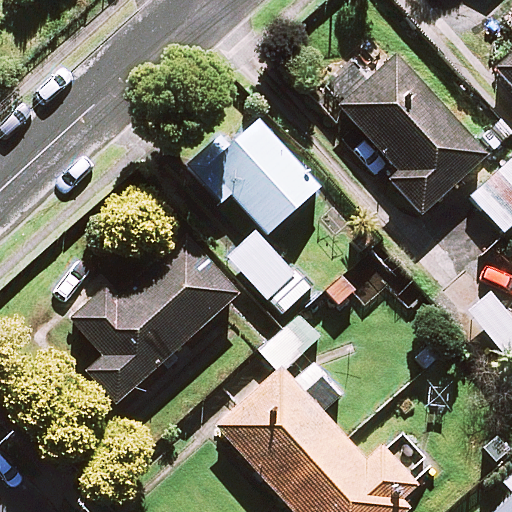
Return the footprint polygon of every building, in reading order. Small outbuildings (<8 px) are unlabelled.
[(511,59),(496,74),(511,92),(511,59)] [(396,62),(368,89),(346,65),(318,91),(352,128),(399,179),(389,189),(421,224),(488,162),(396,62)] [(321,193),(257,124),(230,150),(219,138),(183,172),(219,209),(229,199),(269,242),(321,193)] [(511,230),(511,165),(471,202),(503,238),(511,230)] [(309,293),(253,238),(228,264),(284,319),(309,293)] [(238,302),(186,243),(125,297),(115,285),(70,325),(105,364),(87,380),(115,412),(238,302)] [(511,351),(511,322),(490,300),(468,320),(504,359),(511,351)] [(404,511),(399,506),(415,492),(411,488),(431,471),(401,437),(364,470),(319,420),(339,402),(301,358),(317,344),(299,323),(261,356),(280,376),(216,433),(286,511),(404,511)] [(511,511),(511,477),(500,488),(511,501),(498,511),(511,511)]
